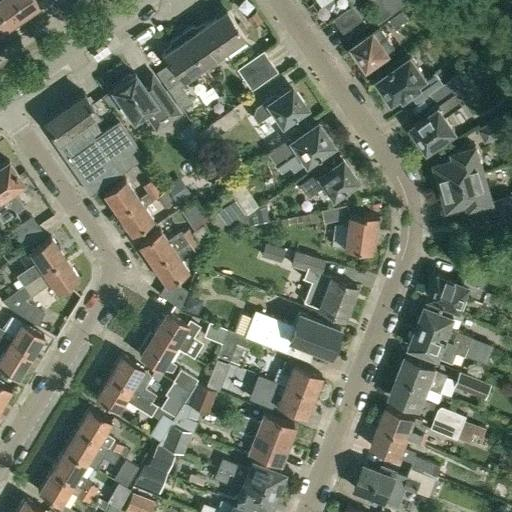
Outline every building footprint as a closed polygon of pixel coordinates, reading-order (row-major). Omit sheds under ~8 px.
[(0,0),(0,27),(17,16),(5,0),(0,0)] [(5,0),(17,16),(38,2),(36,0),(5,0)] [(384,0),(394,13),(408,3),(406,0),(384,0)] [(350,24),(361,17),(353,5),(334,18),(342,29),(350,24)] [(205,22),(224,49),(245,34),(226,7),(205,22)] [(404,7),(390,18),(397,28),(411,17),(404,7)] [(246,16),(253,25),(257,23),(263,18),(257,8),(246,16)] [(342,29),(349,39),(367,26),(361,17),(350,24),(342,29)] [(203,63),(224,49),(205,22),(197,28),(195,25),(191,24),(181,32),(203,63)] [(366,63),(367,66),(395,46),(380,25),(352,44),(359,54),(357,55),(363,65),(366,63)] [(182,78),(203,63),(181,32),(170,39),(170,42),(172,45),(163,51),(182,78)] [(244,77),(270,59),(263,49),(237,67),(244,77)] [(431,90),(443,82),(435,71),(427,77),(411,54),(408,56),(407,54),(396,62),(397,64),(378,78),(381,82),(378,84),(387,96),(389,94),(392,98),(402,92),(404,95),(414,88),(420,96),(417,98),(418,99),(431,90)] [(270,59),(244,77),(251,88),(278,69),(270,59)] [(424,147),(426,146),(428,148),(455,129),(445,114),(463,102),(460,98),(477,87),(463,67),(443,82),(431,90),(439,101),(424,111),(427,115),(412,125),(419,135),(416,136),(424,147)] [(151,72),(140,80),(134,71),(132,73),(129,73),(122,77),(121,80),(112,87),(134,117),(145,110),(156,126),(179,111),(151,72)] [(167,87),(182,108),(193,101),(178,79),(167,87)] [(282,122),(307,104),(291,83),(278,92),(277,89),(255,104),(252,114),(257,120),(273,109),(282,122)] [(144,155),(119,118),(101,130),(92,115),(98,111),(84,91),(45,119),(54,132),(50,135),(90,192),(144,155)] [(232,105),(197,129),(205,141),(240,117),(232,105)] [(511,112),(511,110),(479,128),(486,140),(511,125),(511,112)] [(298,148),(306,160),(333,142),(317,120),(291,138),(289,135),(267,150),(276,163),(298,148)] [(203,138),(197,129),(195,131),(184,138),(192,150),(195,155),(206,147),(208,146),(203,138)] [(442,182),(484,170),(476,143),(458,148),(459,150),(454,152),(455,156),(436,161),(442,182)] [(326,167),(324,164),(300,181),(308,193),(316,187),(321,196),(326,196),(331,193),(333,195),(357,177),(347,163),(345,165),(340,157),(326,167)] [(13,187),(23,180),(8,158),(0,163),(0,189),(15,211),(24,204),(13,187)] [(484,170),(442,182),(448,204),(468,199),(469,202),(474,200),(475,202),(478,201),(482,214),(498,212),(496,201),(493,202),(488,184),(484,170)] [(117,211),(139,196),(125,175),(103,190),(117,211)] [(149,190),(161,182),(156,175),(144,182),(149,190)] [(139,196),(117,211),(131,231),(153,217),(144,204),(154,197),(165,190),(161,182),(149,190),(139,196)] [(212,222),(223,227),(247,211),(229,185),(212,222)] [(0,217),(2,220),(15,211),(0,189),(0,217)] [(498,212),(511,209),(511,195),(496,201),(498,212)] [(263,200),(226,226),(226,227),(269,218),(263,200)] [(376,213),(361,211),(360,213),(349,211),(347,202),(322,207),(325,219),(341,215),(342,220),(335,222),(332,243),(370,249),(376,213)] [(25,246),(44,233),(31,213),(12,227),(25,246)] [(196,233),(200,239),(205,236),(207,229),(203,223),(193,229),(191,226),(184,231),(182,227),(167,237),(160,226),(138,241),(152,262),(174,247),(196,233)] [(202,243),(200,239),(196,233),(174,247),(152,262),(165,280),(159,292),(179,305),(186,288),(172,279),(188,268),(181,257),(202,243)] [(23,283),(65,254),(51,234),(29,249),(36,259),(17,273),(23,283)] [(284,246),(264,240),(260,253),(280,259),(284,246)] [(349,302),(356,283),(321,269),(324,258),(295,249),(291,262),(306,266),(303,276),(313,280),(305,300),(344,315),(345,312),(349,312),(352,304),(349,302)] [(50,280),(57,290),(79,275),(65,254),(23,283),(24,283),(2,298),(11,305),(37,323),(45,311),(24,297),(31,292),(31,293),(50,280)] [(429,296),(459,308),(465,292),(483,299),(488,287),(497,290),(503,276),(469,263),(465,276),(457,274),(455,278),(438,271),(434,282),(431,281),(427,291),(430,292),(429,296)] [(188,291),(183,307),(198,312),(203,297),(188,291)] [(450,325),(454,315),(426,304),(425,306),(422,305),(419,315),(421,316),(418,324),(469,344),(472,336),(473,334),(450,325)] [(245,334),(249,335),(286,350),(290,338),(329,353),(340,326),(299,310),(294,323),(255,308),(245,334)] [(166,309),(153,330),(183,349),(192,354),(201,339),(192,334),(199,323),(190,317),(187,321),(166,309)] [(0,335),(8,340),(31,354),(44,333),(11,313),(3,325),(0,323),(0,335)] [(222,341),(227,327),(210,320),(204,334),(222,341)] [(466,352),(469,344),(418,324),(415,332),(412,331),(408,341),(411,342),(410,344),(438,355),(442,345),(465,354),(466,352)] [(249,335),(245,334),(227,327),(222,341),(217,354),(239,362),(249,335)] [(153,330),(153,331),(150,329),(142,341),(145,343),(140,353),(161,366),(172,368),(176,361),(167,355),(174,344),(183,349),(153,330)] [(31,354),(8,340),(0,335),(0,347),(3,349),(0,353),(0,364),(18,375),(31,354)] [(492,344),(472,336),(469,344),(489,351),(492,344)] [(469,344),(466,352),(486,359),(489,351),(469,344)] [(143,366),(144,365),(121,351),(109,372),(151,399),(155,392),(144,385),(151,374),(147,368),(143,366)] [(450,370),(439,366),(406,353),(399,373),(427,384),(442,390),(450,370)] [(278,366),(274,377),(314,393),(322,373),(293,361),(292,362),(285,359),(282,367),(278,366)] [(173,377),(190,388),(196,377),(179,367),(173,377)] [(151,399),(109,372),(95,394),(118,408),(124,397),(151,413),(157,403),(151,399)] [(422,397),(427,384),(399,373),(390,394),(422,407),(434,407),(436,402),(422,397)] [(486,399),(491,386),(459,373),(454,386),(486,399)] [(182,401),(190,388),(173,377),(164,391),(182,401)] [(273,389),(269,399),(277,403),(306,414),(314,393),(274,377),(269,388),(273,389)] [(0,404),(11,386),(0,378),(0,404)] [(197,381),(189,403),(191,404),(207,410),(216,388),(197,381)] [(182,401),(169,421),(171,422),(191,430),(193,430),(198,419),(195,418),(186,415),(191,404),(189,403),(182,401)] [(415,415),(415,414),(387,403),(379,424),(407,435),(425,442),(429,432),(423,430),(426,423),(421,421),(422,418),(415,415)] [(104,430),(112,418),(89,404),(76,425),(120,452),(124,445),(113,438),(114,436),(104,430)] [(437,417),(463,427),(468,414),(444,405),(441,407),(437,417)] [(292,438),(288,436),(294,422),(263,410),(259,420),(239,412),(236,420),(291,442),(292,438)] [(159,438),(171,417),(162,411),(159,417),(149,432),(159,438)] [(460,436),(463,427),(437,417),(433,426),(460,436)] [(465,424),(463,428),(474,432),(484,435),(487,426),(467,419),(465,424)] [(289,446),(291,442),(236,420),(232,430),(252,438),(248,447),(279,459),(285,445),(289,446)] [(183,452),(191,430),(171,422),(163,444),(176,449),(183,452)] [(403,445),(407,435),(379,424),(371,444),(399,455),(415,461),(413,466),(445,479),(450,468),(417,455),(418,451),(403,445)] [(140,464),(120,452),(76,425),(64,446),(86,460),(93,449),(134,474),(140,464)] [(471,440),(474,432),(463,428),(460,436),(471,440)] [(176,449),(163,444),(158,443),(150,463),(168,470),(176,449)] [(79,472),(86,460),(64,446),(51,467),(95,493),(98,487),(87,480),(88,478),(79,472)] [(248,466),(235,461),(223,457),(219,466),(279,489),(284,475),(282,475),(284,469),(251,457),(248,466)] [(436,476),(413,466),(410,476),(381,465),(380,468),(364,462),(354,486),(385,499),(390,486),(402,491),(404,485),(416,490),(416,489),(429,494),(436,476)] [(166,472),(144,463),(133,480),(159,490),(166,472)] [(274,502),(279,489),(219,466),(216,474),(240,484),(237,494),(269,507),(271,502),(274,502)] [(89,501),(95,493),(51,467),(37,488),(60,502),(68,489),(74,492),(75,492),(89,501)] [(123,498),(111,491),(107,498),(119,505),(123,498)] [(127,507),(139,511),(150,511),(155,501),(132,492),(127,507)] [(44,511),(47,508),(24,495),(13,511),(44,511)] [(260,511),(232,501),(219,496),(216,504),(203,500),(199,509),(206,511),(260,511)] [(116,511),(118,508),(107,503),(103,511),(116,511)]
